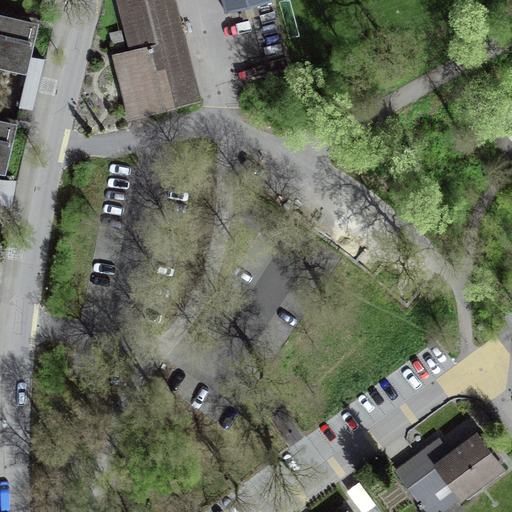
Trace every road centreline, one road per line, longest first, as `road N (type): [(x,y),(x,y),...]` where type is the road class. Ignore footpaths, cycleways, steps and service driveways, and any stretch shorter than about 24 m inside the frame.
road 1 (residential): [(17,511),(15,438),(33,243),(88,0)]
road 2 (residential): [(267,511),(471,367)]
